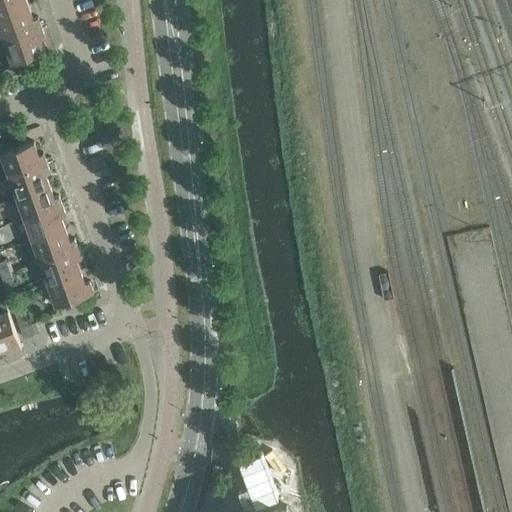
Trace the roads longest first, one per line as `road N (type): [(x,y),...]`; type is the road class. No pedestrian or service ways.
road 1 (tertiary): [(177,511),(195,452),(201,315),(170,0)]
road 2 (residential): [(0,381),(90,348),(125,324),(123,286),(67,125),(70,85),(83,58),(60,0)]
